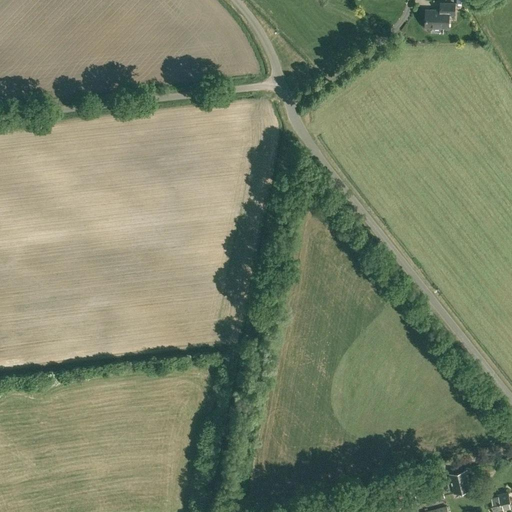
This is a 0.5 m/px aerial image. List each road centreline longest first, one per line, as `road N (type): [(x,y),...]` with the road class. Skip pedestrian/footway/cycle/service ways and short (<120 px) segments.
road 1 (unclassified): [(511,397),(298,131),(281,84)]
road 2 (unclassified): [(0,115),(281,84)]
